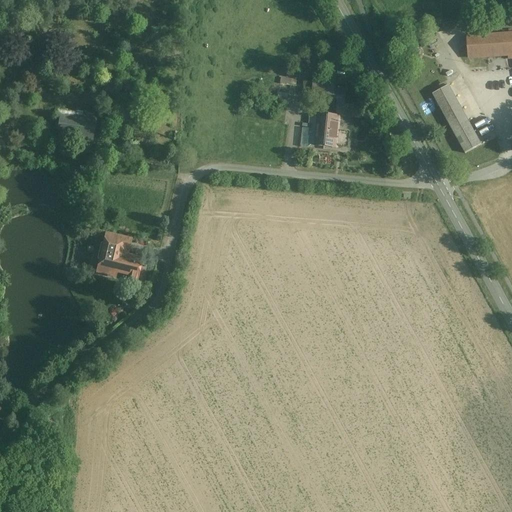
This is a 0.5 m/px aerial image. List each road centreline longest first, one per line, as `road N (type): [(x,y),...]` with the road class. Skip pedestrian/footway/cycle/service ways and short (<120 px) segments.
road 1 (unclassified): [(0,427),(152,305),(196,173),(223,168),(441,188)]
road 2 (tertiary): [(334,0),(441,188)]
road 3 (tertiary): [(441,188),(511,318)]
